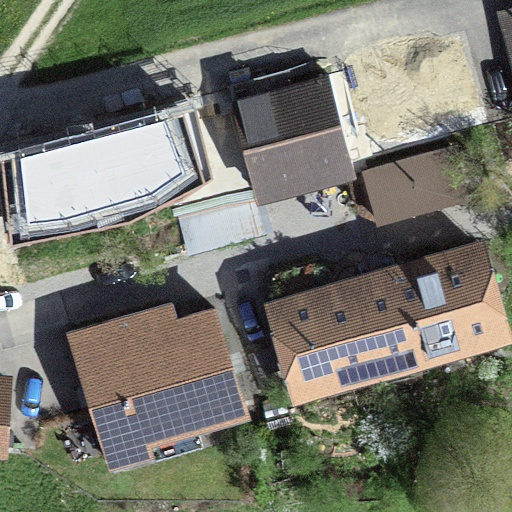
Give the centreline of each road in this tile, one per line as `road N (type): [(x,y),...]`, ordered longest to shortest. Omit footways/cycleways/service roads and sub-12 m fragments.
road 1 (unknown): [(0,331),(357,242),(511,222)]
road 2 (unknown): [(0,108),(470,0)]
